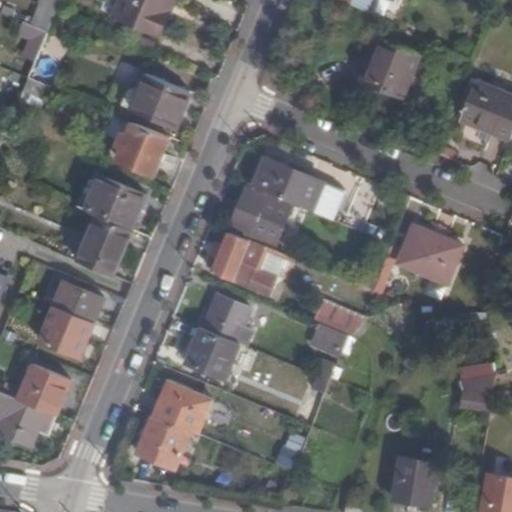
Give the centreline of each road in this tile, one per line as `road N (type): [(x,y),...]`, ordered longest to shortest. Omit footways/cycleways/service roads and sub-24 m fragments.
road 1 (residential): [(236,95),(71,495)]
road 2 (residential): [(507,210),(236,95)]
